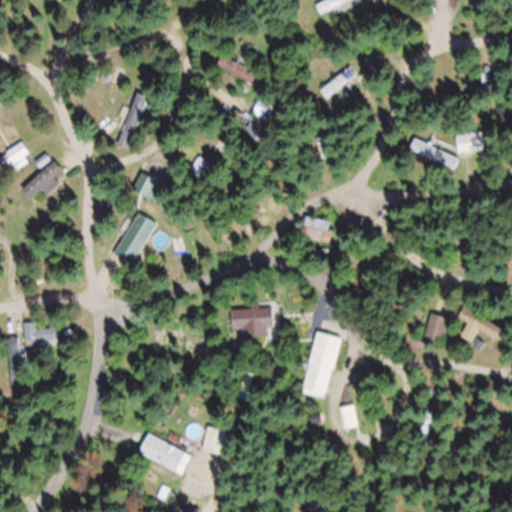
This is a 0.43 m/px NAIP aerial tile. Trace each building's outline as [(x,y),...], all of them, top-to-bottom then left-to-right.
[(260,87),(225,65),(219,74),(254,97),(260,87)] [(361,88),(353,77),(322,102),(331,112),(361,88)] [(135,162),(153,109),(138,104),(119,157),(135,162)] [(254,123),(265,130),(274,114),(263,108),(254,123)] [(459,146),(459,163),(485,163),(485,146),(459,146)] [(236,187),(246,169),(210,149),(193,182),(205,189),(213,174),(236,187)] [(410,165),(454,181),(460,167),(415,151),(410,165)] [(34,170),(25,154),(0,168),(0,178),(5,187),(34,170)] [(23,201),(34,213),(66,185),(55,172),(23,201)] [(160,237),(141,224),(115,264),(134,277),(160,237)] [(331,253),(334,232),(304,227),(301,249),(331,253)] [(233,320),(234,350),(270,348),(270,339),(274,339),(273,319),(261,319),(233,320)] [(507,340),(465,319),(459,330),(501,351),(507,340)] [(446,354),(451,328),(432,325),(427,350),(446,354)] [(39,340),(38,333),(26,334),(27,357),(59,356),(58,340),(39,340)] [(304,405),(329,411),(343,349),(318,343),(304,405)] [(12,349),(12,395),(21,395),(21,349),(12,349)] [(225,467),(229,442),(208,439),(204,464),(225,467)] [(193,465),(148,446),(140,466),(185,485),(193,465)]
